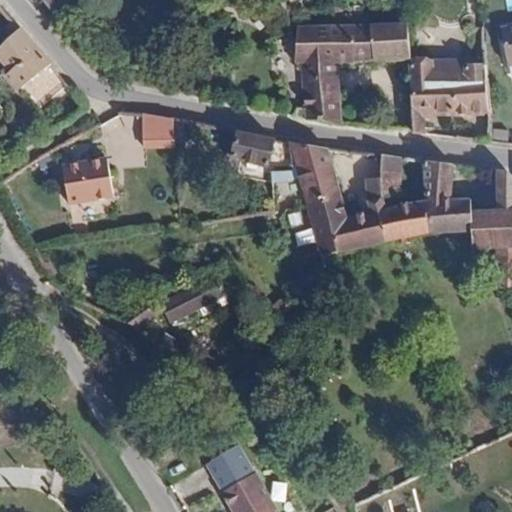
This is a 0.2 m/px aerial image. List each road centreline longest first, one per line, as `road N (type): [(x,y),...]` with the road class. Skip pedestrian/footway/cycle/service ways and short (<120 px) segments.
road 1 (residential): [(14,0),(95,90),(511,160)]
road 2 (unclassified): [(161,511),(0,237)]
road 3 (track): [(0,424),(42,419),(70,431),(123,511)]
